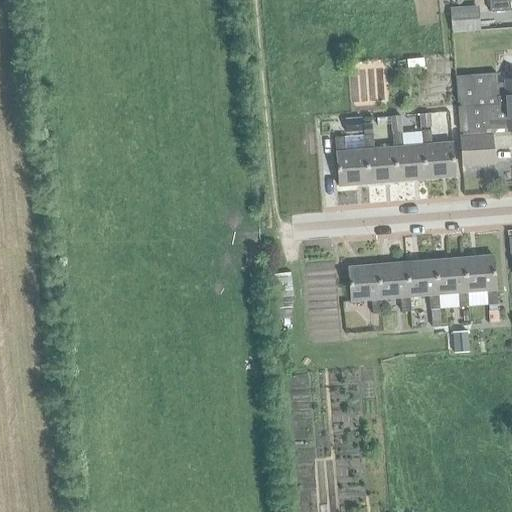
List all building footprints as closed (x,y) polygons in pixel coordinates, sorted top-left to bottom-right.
[(488,0),(489,15),(510,14),(508,0),(488,0)] [(449,9),(451,34),(479,32),(478,7),(449,9)] [(423,59),(406,61),(407,69),(424,68),(423,59)] [(462,138),(460,138),(462,169),(492,166),(490,137),(485,137),(484,132),(489,132),(489,133),(511,131),(511,132),(511,82),(504,83),(504,84),(495,84),(495,75),(469,76),(469,77),(456,77),(457,104),(459,104),(459,110),(459,133),(462,133),(462,138)] [(420,147),(424,182),(452,179),(449,145),(428,147),(427,132),(431,132),(430,115),(418,116),(420,147)] [(393,149),(392,149),(395,184),(424,182),(420,147),(400,148),(399,134),(401,134),(400,117),(390,118),(393,149)] [(337,189),(366,187),(363,152),(342,153),(341,139),(344,138),(343,122),(332,122),(337,189)] [(357,122),(346,123),(347,137),(358,137),(357,122)] [(371,124),(361,125),(362,137),(372,136),(371,124)] [(362,137),(363,152),(366,187),(395,184),(392,149),(373,151),(372,136),(362,137)] [(497,304),(493,258),(464,260),(466,293),(467,293),(486,291),(487,305),(497,304)] [(457,293),(458,307),(468,306),(467,293),(466,293),(464,260),(435,263),(437,295),(438,295),(457,293)] [(428,296),(429,309),(439,309),(438,295),(437,295),(435,263),(406,265),(408,297),(409,297),(428,296)] [(400,311),(410,311),(409,297),(408,297),(406,265),(377,267),(379,299),(380,299),(399,298),(400,311)] [(381,313),(380,299),(379,299),(377,267),(347,269),(350,302),(370,300),(371,314),(381,313)] [(290,273),(273,275),(275,296),(276,299),(292,297),(290,273)] [(497,311),(488,312),(489,324),(498,323),(497,311)] [(453,354),(468,353),(467,333),(452,334),(453,354)]
